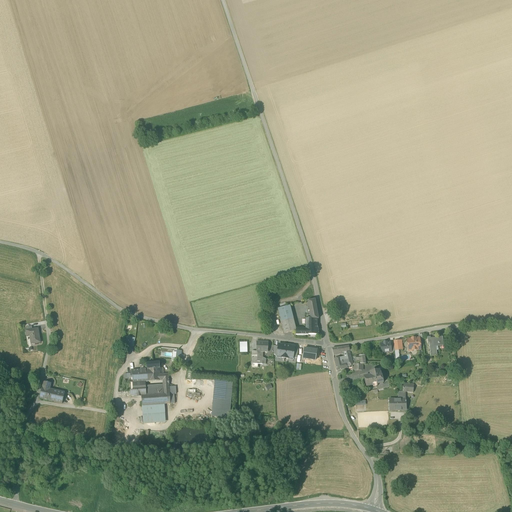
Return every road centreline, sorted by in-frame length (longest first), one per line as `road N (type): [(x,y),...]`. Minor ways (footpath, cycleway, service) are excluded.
road 1 (residential): [(327,345),(194,330),(123,312),(50,258),(0,241)]
road 2 (unclassified): [(315,285),(223,0)]
road 3 (residential): [(511,325),(327,345)]
road 4 (residential): [(327,345),(340,406),(377,479),(373,509)]
road 5 (tertiary): [(373,509),(318,503),(245,511)]
